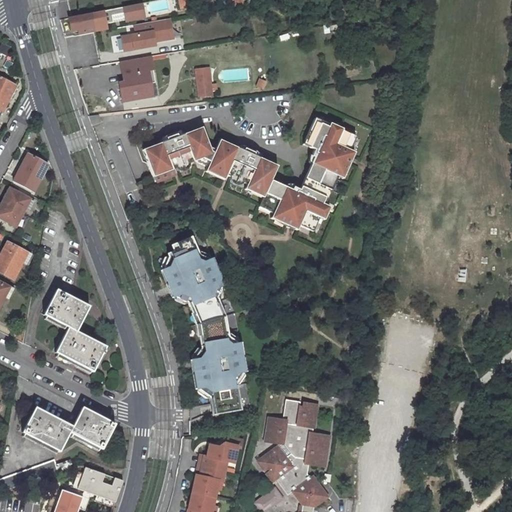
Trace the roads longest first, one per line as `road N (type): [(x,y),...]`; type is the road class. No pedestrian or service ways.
road 1 (tertiary): [(41,98),(129,337),(141,415)]
road 2 (unknown): [(8,459),(49,251)]
road 3 (residential): [(141,415),(122,413),(0,349)]
